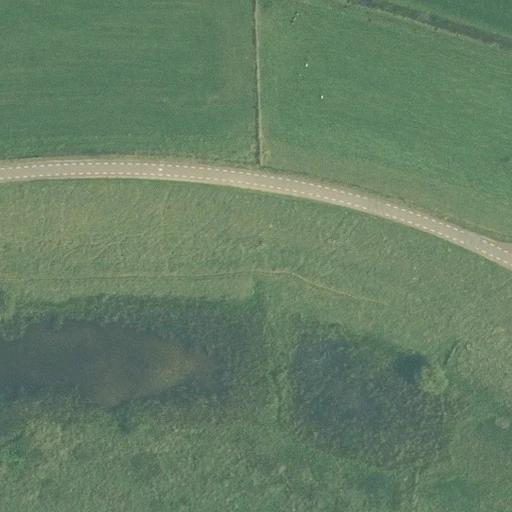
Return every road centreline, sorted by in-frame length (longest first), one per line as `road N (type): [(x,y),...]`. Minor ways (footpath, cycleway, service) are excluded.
road 1 (unclassified): [(511,263),(316,193),(178,175),(0,177)]
road 2 (track): [(511,51),(348,0)]
